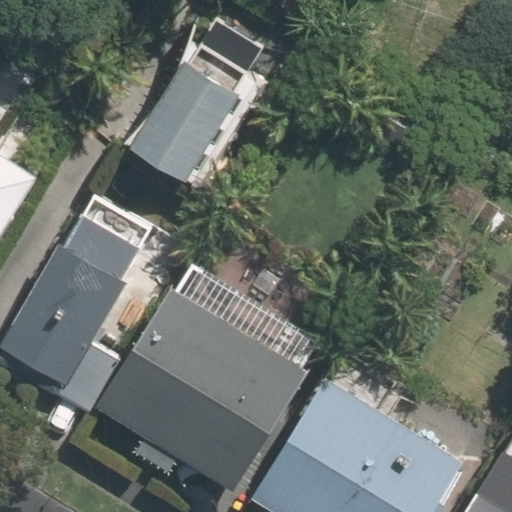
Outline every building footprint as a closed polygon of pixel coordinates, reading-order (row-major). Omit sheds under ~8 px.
[(198,37),(133,140),(195,179),(260,77),(198,37)] [(433,114),(384,84),(362,120),(411,150),(433,114)] [(0,226),(37,166),(20,155),(38,125),(0,102),(0,226)] [(96,399),(130,346),(93,322),(154,226),(95,188),(0,337),(0,340),(49,372),(44,379),(90,408),(96,399)] [(130,346),(96,399),(141,427),(129,445),(169,470),(180,453),(234,487),(286,405),(303,416),(329,375),(308,362),(324,337),(189,252),(130,346)] [(329,375),(303,416),(255,491),(287,511),(426,511),(427,511),(464,453),(394,409),(404,393),(345,356),(332,376),(329,375)] [(511,511),(511,422),(510,421),(457,511),(511,511)]
